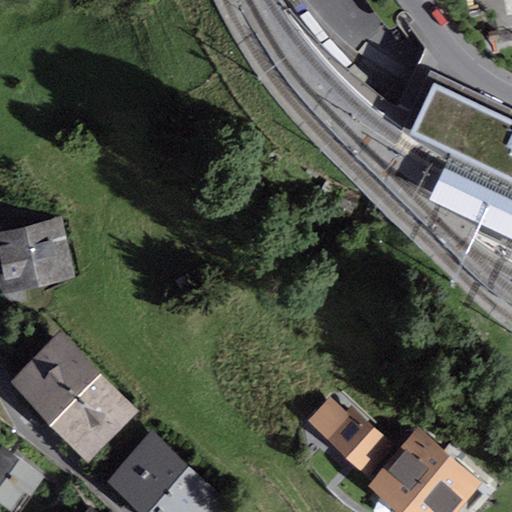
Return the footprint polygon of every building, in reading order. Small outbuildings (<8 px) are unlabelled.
[(511,176),(511,115),(434,79),(412,128),(511,176)] [(511,181),(451,152),(435,184),(511,220),(511,181)] [(1,237),(10,280),(64,267),(64,265),(70,264),(67,249),(61,251),(56,226),(1,237)] [(26,374),(91,442),(126,408),(111,392),(114,389),(80,354),(77,357),(62,340),(26,374)] [(369,466),(389,444),(353,410),(347,416),(332,402),(319,416),(337,432),(335,434),(369,466)] [(419,511),(443,511),(472,481),(420,435),(408,449),(395,438),(389,444),(369,466),(382,478),(376,484),(402,507),(407,501),(419,511)] [(198,511),(214,495),(155,441),(126,472),(125,471),(122,474),(125,476),(126,475),(165,511),(198,511)] [(298,452),(333,493),(350,477),(325,449),(321,452),(311,441),(298,452)] [(43,473),(5,444),(0,449),(0,490),(13,501),(27,482),(33,486),(43,473)]
